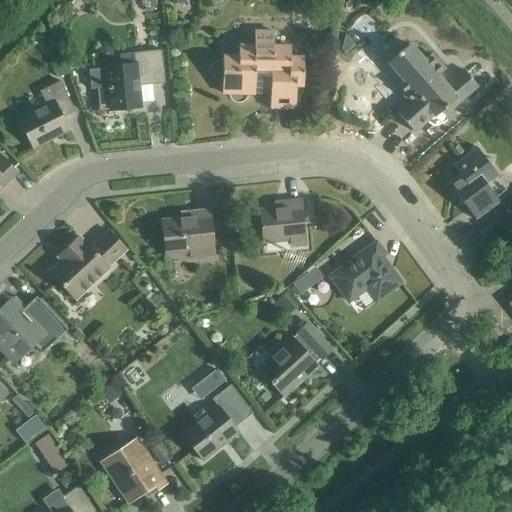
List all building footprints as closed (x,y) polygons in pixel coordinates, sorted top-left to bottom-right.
[(303,86),(303,58),(290,57),(290,46),(273,46),(274,32),(254,32),(254,46),(238,46),(238,56),(223,56),(222,94),(270,94),(270,108),(295,109),(295,86),(303,86)] [(453,107),(477,86),(464,70),(446,86),(437,76),(444,70),(431,54),(424,61),(409,44),(403,50),(394,40),(375,56),(400,84),(397,87),(409,102),(397,113),(414,132),(433,115),(435,116),(450,104),(453,107)] [(120,64),(105,66),(105,68),(89,70),(91,89),(97,89),(99,110),(123,107),(124,110),(141,109),(139,86),(165,84),(162,50),(119,55),(120,64)] [(46,104),(17,119),(32,149),(69,130),(63,118),(75,112),(60,81),(39,92),(46,104)] [(487,185),(498,177),(490,166),(491,159),(485,158),(477,148),(453,166),(460,175),(448,184),(459,198),(458,205),(465,206),(476,220),(500,202),(487,185)] [(0,189),(18,173),(2,156),(0,157),(0,189)] [(291,240),(291,246),(305,245),(301,201),(287,202),(287,208),(259,211),(263,243),(291,240)] [(214,257),(209,210),(191,212),(192,218),(162,221),(165,255),(190,252),(190,259),(214,257)] [(108,267),(126,250),(108,231),(90,248),(83,241),(82,241),(78,237),(57,257),(61,261),(49,272),(75,300),(109,268),(108,267)] [(385,255),(376,242),(329,277),(348,302),(366,289),(376,302),(401,283),(382,257),(385,255)] [(293,288),(304,303),(320,292),(308,276),(293,288)] [(283,307),(289,314),(299,306),(286,292),(273,304),(279,311),(283,307)] [(45,351),(67,330),(36,297),(20,311),(10,301),(0,310),(0,347),(13,362),(35,341),(45,351)] [(301,378),(332,350),(308,324),(291,339),(289,336),(269,355),(271,357),(258,369),(284,397),(300,381),(301,378)] [(235,427),(252,413),(230,385),(212,399),(217,406),(181,434),(202,461),(239,433),(235,427)] [(53,434),(39,441),(56,473),(70,465),(53,434)] [(147,497),(167,484),(136,438),(121,448),(125,454),(104,468),(128,504),(144,493),(147,497)] [(50,511),(96,511),(79,486),(62,497),(58,490),(42,500),(50,511)]
